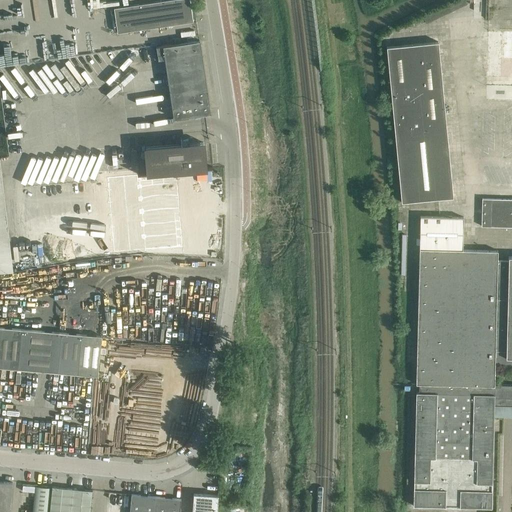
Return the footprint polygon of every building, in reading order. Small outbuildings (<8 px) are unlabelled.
[(189,0),(166,0),(114,8),(117,32),(193,21),(189,0)] [(466,6),(465,0),(460,0),(422,18),(426,25),(466,6)] [(511,31),(486,30),(485,85),(511,85),(511,31)] [(210,113),(200,40),(175,44),(156,47),(158,60),(165,59),(174,118),(210,113)] [(386,46),(401,202),(453,197),(438,41),(386,46)] [(140,173),(137,174),(140,174),(142,174),(162,172),(178,170),(212,167),(212,166),(205,167),(203,142),(196,143),(188,143),(188,137),(180,137),(180,144),(177,145),(145,148),(146,159),(139,159),(140,173)] [(0,161),(0,272),(13,271),(0,161)] [(140,175),(109,178),(117,252),(185,246),(178,170),(162,172),(142,174),(140,174),(140,175)] [(511,199),(482,198),(482,226),(511,226),(511,199)] [(511,256),(508,256),(508,260),(497,260),(497,251),(462,250),(463,217),(420,216),(416,384),(419,384),(419,392),(416,392),(414,482),(415,482),(414,488),(413,505),(445,506),(445,508),(459,509),(459,507),(492,507),(492,490),(491,490),(491,484),(492,484),(494,406),(511,406),(511,256)] [(0,326),(0,366),(98,376),(102,336),(0,326)] [(0,481),(0,511),(7,511),(9,511),(12,482),(0,481)] [(35,486),(32,511),(48,511),(51,487),(35,486)] [(52,486),(49,511),(69,511),(72,488),(52,486)] [(72,488),(69,511),(90,511),(92,490),(72,488)] [(194,493),(192,511),(217,511),(218,495),(194,493)] [(131,494),(129,511),(154,511),(156,496),(131,494)] [(156,496),(154,511),(179,511),(181,499),(156,496)]
